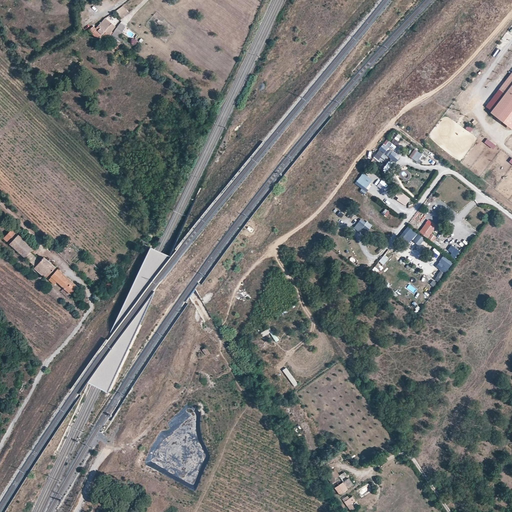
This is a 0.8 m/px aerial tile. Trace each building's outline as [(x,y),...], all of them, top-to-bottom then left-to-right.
[(123,5),(115,11),(122,19),(129,14),(123,5)] [(105,18),(103,22),(109,26),(105,31),(106,32),(112,23),(105,18)] [(99,26),(105,31),(109,26),(103,22),(99,26)] [(110,35),(116,26),(112,23),(106,32),(110,35)] [(117,40),(125,28),(120,24),(111,36),(117,40)] [(105,31),(99,26),(97,29),(94,27),(88,30),(98,40),(99,38),(101,40),(100,41),(102,43),(106,39),(114,43),(117,40),(111,36),(110,35),(106,32),(105,31)] [(511,72),(485,107),(511,127),(511,72)] [(466,128),(471,132),(474,128),(469,124),(466,128)] [(488,138),(484,142),(493,150),(496,146),(488,138)] [(400,157),(393,152),(399,143),(394,139),(391,142),(387,139),(374,157),(384,163),(388,157),(396,163),(400,157)] [(409,157),(418,162),(423,154),(414,149),(409,157)] [(379,197),(389,208),(392,205),(382,195),(379,197)] [(388,219),(393,215),(386,208),(381,213),(388,219)] [(367,236),(373,225),(360,218),(354,229),(367,236)] [(430,236),(435,229),(426,223),(421,230),(430,236)] [(408,244),(412,240),(419,246),(425,240),(409,226),(400,236),(408,244)] [(17,234),(11,229),(3,239),(9,243),(17,234)] [(17,234),(9,243),(24,258),(25,257),(29,252),(32,248),(17,234)] [(433,242),(436,237),(431,234),(428,239),(433,242)] [(447,250),(452,253),(450,255),(454,259),(460,252),(452,245),(447,250)] [(39,261),(29,252),(25,257),(35,265),(39,261)] [(444,255),(435,266),(441,271),(434,279),(438,283),(454,262),(444,255)] [(39,261),(35,265),(33,267),(45,278),(54,267),(42,257),(39,261)] [(378,263),(374,267),(379,272),(383,268),(378,263)] [(56,281),(63,288),(61,291),(66,295),(68,294),(69,294),(76,286),(57,269),(50,276),(50,277),(49,279),(54,284),(56,281)] [(108,279),(104,283),(110,289),(115,284),(108,279)] [(115,299),(111,295),(107,301),(111,304),(115,299)] [(292,310),(282,315),(284,319),(294,313),(292,310)] [(257,343),(263,351),(267,348),(260,340),(257,343)] [(206,347),(202,350),(206,356),(210,353),(206,347)] [(273,366),(263,370),(265,374),(275,370),(273,366)] [(283,390),(286,394),(295,389),(292,385),(283,390)] [(339,476),(343,482),(348,479),(344,473),(339,476)] [(343,482),(339,485),(344,492),(348,489),(343,482)] [(339,485),(335,488),(340,495),(344,492),(339,485)] [(360,495),(367,491),(365,486),(358,490),(360,495)] [(353,496),(344,502),(347,506),(356,500),(353,496)]
